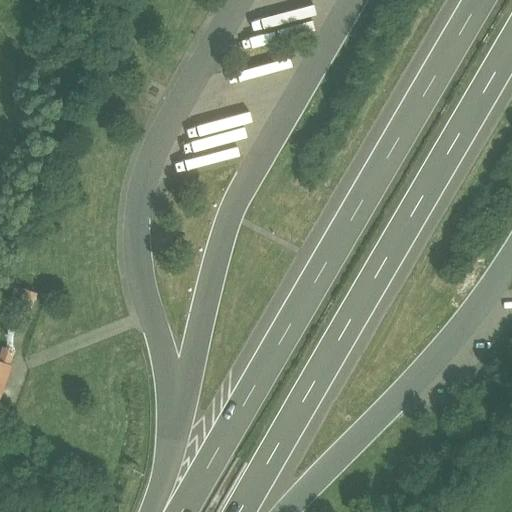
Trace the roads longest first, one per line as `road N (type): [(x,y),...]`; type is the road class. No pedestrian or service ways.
road 1 (motorway): [(467,0),(169,511)]
road 2 (motorway): [(244,511),(511,52)]
